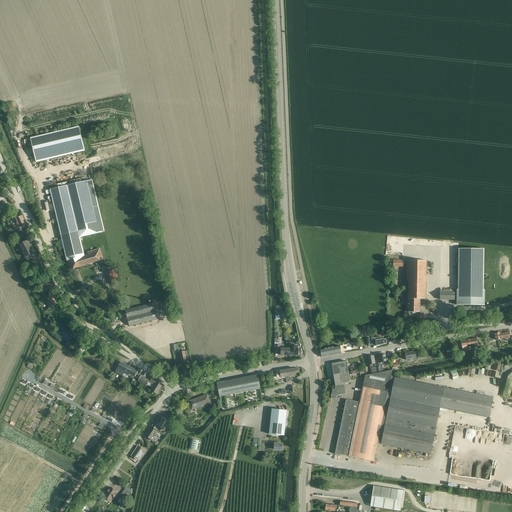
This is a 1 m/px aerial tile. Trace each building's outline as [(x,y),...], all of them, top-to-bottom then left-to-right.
[(74,153),(85,150),(79,126),(30,137),(33,148),(36,162),(74,153)] [(91,180),(46,191),(47,195),(51,194),(62,239),(58,240),(60,250),(64,249),(67,261),(71,271),(103,261),(100,249),(87,252),(88,255),(85,256),(80,238),(105,232),(92,180),(91,180)] [(15,230),(19,229),(26,226),(22,216),(15,219),(17,223),(13,225),(15,230)] [(28,241),(19,245),(25,257),(29,255),(31,257),(32,258),(34,257),(34,256),(33,253),(34,253),(28,241)] [(456,290),(456,305),(484,305),(485,290),(484,290),(484,250),(458,249),(458,290),(456,290)] [(426,300),(426,261),(407,261),(406,281),(409,281),(408,313),(420,313),(420,299),(426,300)] [(112,270),(106,272),(110,284),(116,282),(112,270)] [(53,280),(39,287),(43,295),(50,291),(57,288),(53,280)] [(454,300),(455,290),(440,290),(439,300),(454,300)] [(52,294),(46,297),(48,301),(46,301),(49,307),(51,306),(56,304),(52,294)] [(129,326),(157,319),(155,310),(153,303),(125,310),(129,326)] [(59,328),(59,329),(63,332),(60,336),(68,343),(71,339),(74,335),(62,325),(61,326),(59,328)] [(495,340),(501,339),(505,338),(506,340),(509,340),(508,339),(510,339),(509,332),(500,334),(500,332),(494,333),(495,340)] [(371,336),(367,337),(368,346),(376,345),(376,346),(384,344),(386,343),(386,339),(383,339),(380,340),(379,337),(371,338),(371,336)] [(89,346),(92,342),(87,338),(84,343),(82,341),(77,349),(83,353),(89,346)] [(476,338),(461,340),(462,349),(467,348),(467,345),(472,344),(472,347),(477,346),(476,338)] [(290,349),(290,355),(298,355),(298,349),(298,346),(296,346),(294,346),(290,346),(290,348),(290,349)] [(340,346),(320,350),(321,357),(341,353),(340,346)] [(189,358),(187,351),(185,351),(178,352),(179,360),(181,359),(182,364),(187,363),(186,359),(189,358)] [(406,360),(416,358),(414,351),(405,352),(406,360)] [(380,372),(381,372),(383,371),(383,368),(381,368),(381,367),(381,366),(383,365),(383,362),(386,362),(385,354),(378,355),(379,363),(378,363),(379,367),(377,368),(377,370),(378,373),(380,372)] [(374,356),(368,357),(372,374),(378,373),(377,370),(377,368),(376,368),(374,356)] [(335,385),(335,386),(343,384),(350,380),(347,361),(331,364),(335,385)] [(118,369),(116,372),(122,375),(127,378),(128,375),(129,376),(133,378),(133,377),(135,377),(138,371),(121,363),(118,369)] [(349,368),(351,375),(358,373),(356,363),(352,364),(353,367),(349,368)] [(287,369),(289,381),(292,380),(291,378),(290,378),(290,376),(296,375),(296,373),(299,373),(298,368),(295,369),(295,368),(287,369)] [(286,383),(289,381),(287,369),(280,370),(281,378),(285,377),(285,380),(286,380),(286,383)] [(381,444),(396,447),(398,448),(399,447),(430,454),(440,408),(489,418),(493,397),(400,379),(391,377),(391,375),(392,370),(384,372),(381,372),(380,372),(378,373),(372,374),(365,375),(362,387),(363,387),(360,402),(346,399),(335,452),(335,454),(374,461),(377,443),(381,444)] [(217,383),(220,397),(260,389),(258,375),(217,383)] [(149,381),(141,376),(138,381),(146,386),(149,381)] [(149,382),(148,385),(152,388),(151,390),(157,394),(157,393),(162,385),(158,383),(160,381),(153,377),(151,379),(150,381),(149,382)] [(332,389),(331,394),(332,392),(338,388),(344,387),(344,385),(350,381),(350,380),(343,384),(335,386),(334,390),(332,389)] [(332,392),(331,394),(331,397),(336,399),(337,396),(345,394),(344,387),(338,388),(332,392)] [(188,401),(191,410),(211,403),(208,394),(188,401)] [(271,413),(269,434),(284,436),(287,411),(276,410),(272,409),(271,413)] [(157,429),(160,431),(162,428),(163,428),(168,421),(159,415),(151,426),(156,430),(157,429)] [(150,427),(145,436),(154,441),(159,433),(150,427)] [(191,439),(189,449),(197,450),(199,441),(191,439)] [(138,446),(131,456),(138,460),(144,451),(138,446)] [(125,489),(121,494),(130,500),(132,490),(126,486),(124,489),(125,489)] [(373,486),(370,506),(393,510),(395,510),(400,511),(403,491),(398,490),(373,486)] [(104,497),(110,501),(117,492),(111,487),(104,497)] [(356,511),(357,508),(357,503),(340,501),(340,506),(350,507),(349,511),(356,511)]
